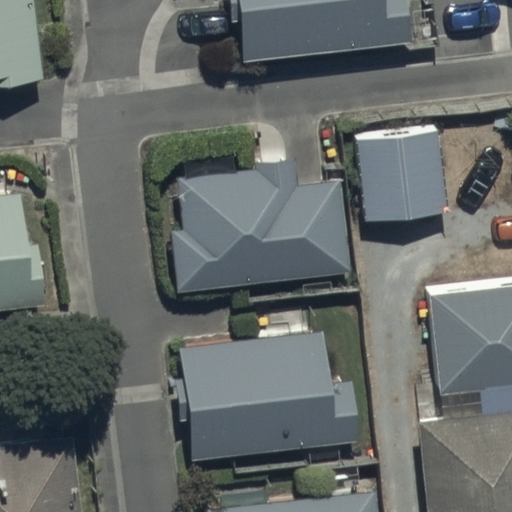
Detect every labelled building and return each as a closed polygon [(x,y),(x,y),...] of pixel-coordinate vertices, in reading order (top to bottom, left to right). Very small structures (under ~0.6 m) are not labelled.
[(0,0),(0,66),(37,63),(31,0),(0,0)] [(233,0),(237,48),(404,33),(401,0),(233,0)] [(441,199),(433,119),(353,126),(360,206),(441,199)] [(165,219),(171,277),(347,259),(340,189),(325,190),(323,171),(293,174),(290,145),(248,149),(249,157),(174,165),(179,218),(165,219)] [(0,297),(40,293),(33,232),(23,233),(18,184),(0,185),(0,297)] [(431,370),(435,405),(415,407),(423,511),(511,511),(511,269),(424,277),(431,370)] [(319,321),(176,335),(187,448),(352,431),(346,367),(324,369),(319,321)] [(0,511),(76,511),(66,421),(0,429),(0,511)] [(202,511),(374,511),(371,478),(201,496),(202,511)]
